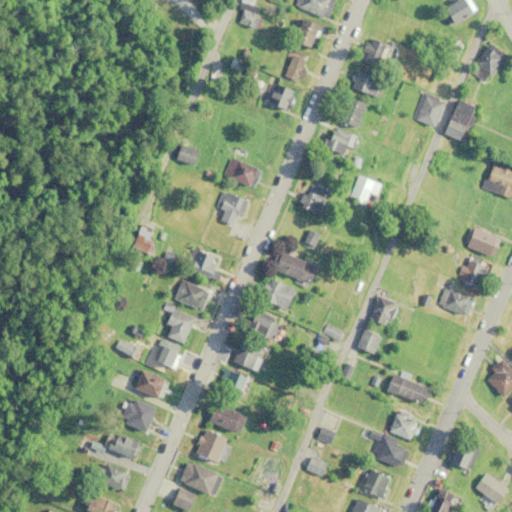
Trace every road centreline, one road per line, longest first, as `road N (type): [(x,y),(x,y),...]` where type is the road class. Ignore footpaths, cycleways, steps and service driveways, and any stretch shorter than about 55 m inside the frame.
road 1 (residential): [(495,0),(277,511)]
road 2 (residential): [(143,511),(361,0)]
road 3 (residential): [(115,268),(235,0)]
road 4 (residential): [(12,511),(115,268)]
road 5 (residential): [(511,276),(407,511)]
